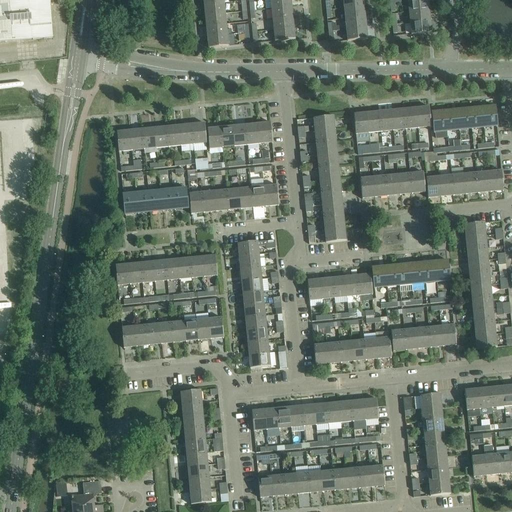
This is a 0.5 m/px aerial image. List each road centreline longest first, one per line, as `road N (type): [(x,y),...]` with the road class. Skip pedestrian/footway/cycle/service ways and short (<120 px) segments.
road 1 (secondary): [(10,511),(77,56)]
road 2 (residential): [(282,71),(168,69),(77,56)]
road 3 (residential): [(448,70),(282,71)]
road 4 (residential): [(297,223),(282,71)]
road 5 (residential): [(298,388),(287,271),(301,263)]
road 6 (residential): [(403,502),(390,378)]
road 7 (residential): [(511,366),(390,378)]
road 8 (residential): [(233,390),(212,366),(124,374)]
